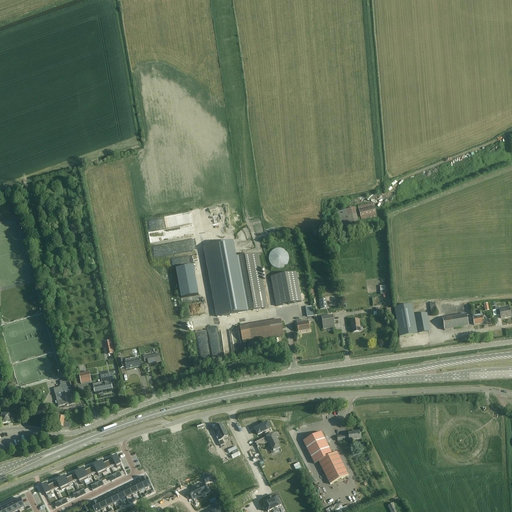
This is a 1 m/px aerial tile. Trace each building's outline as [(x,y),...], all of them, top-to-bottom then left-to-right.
[(359,207),(362,223),(377,220),(373,204),(359,207)] [(355,208),(348,210),(337,212),(341,228),(359,225),(355,208)] [(257,254),(232,259),(229,243),(204,248),(217,317),(267,308),(257,254)] [(288,262),(289,260),(288,258),(288,256),(287,254),(286,253),(284,251),(282,250),(281,250),(279,250),(276,250),(275,250),(273,251),(271,252),(270,254),(269,255),(268,258),(268,260),(268,262),(269,264),(270,266),(271,267),(272,268),(274,269),(276,270),(278,270),(280,270),(282,270),(284,269),(285,267),(287,266),(288,264),(288,262)] [(193,266),(176,269),(181,298),(198,295),(193,266)] [(277,307),(301,302),(296,273),(271,277),(277,307)] [(326,298),(319,299),(320,309),(327,309),(326,298)] [(412,306),(394,309),(400,338),(418,335),(424,334),(423,327),(429,326),(427,315),(414,317),(412,306)] [(501,319),(511,317),(510,308),(499,310),(499,307),(495,308),(496,316),(500,315),(501,319)] [(474,325),(484,324),(481,312),(480,312),(481,317),(473,318),(474,325)] [(444,331),(468,326),(466,315),(442,319),(444,331)] [(333,316),(321,318),(323,329),(335,328),(333,316)] [(281,320),(240,327),(240,329),(242,342),(248,341),(283,335),(281,323),(281,320)] [(308,322),(307,322),(304,322),(303,320),(296,322),(298,333),(310,331),(308,322)] [(351,321),(352,333),(361,332),(359,320),(351,321)] [(105,342),(108,355),(114,353),(111,341),(105,342)] [(156,363),(160,362),(159,354),(147,357),(147,355),(143,356),(145,362),(148,361),(148,364),(156,362),(156,363)] [(126,370),(141,366),(140,359),(136,360),(136,362),(131,363),(130,359),(124,360),(126,370)] [(89,372),(79,374),(81,384),(91,382),(89,372)] [(54,391),(55,395),(58,406),(58,407),(66,405),(67,406),(69,405),(71,405),(75,404),(72,393),(68,379),(67,376),(64,376),(66,380),(65,380),(62,381),(60,382),(61,386),(60,387),(56,389),(54,391)] [(113,376),(101,379),(102,383),(103,390),(112,389),(111,385),(114,384),(113,376)] [(103,390),(102,383),(94,384),(94,386),(93,386),(94,387),(93,387),(94,392),(103,390)] [(10,419),(13,418),(12,415),(10,416),(9,414),(1,416),(3,424),(11,422),(10,419)] [(66,427),(67,423),(64,422),(64,419),(65,417),(62,417),(61,419),(58,418),(56,426),(57,427),(58,428),(59,428),(60,427),(63,428),(66,428),(66,427)] [(216,431),(213,432),(221,447),(224,445),(222,440),(228,437),(222,424),(215,428),(216,431)] [(348,435),(337,437),(338,442),(349,440),(349,441),(361,439),(360,432),(348,434),(348,435)] [(348,476),(337,453),(332,455),(321,433),(303,442),(314,464),(319,462),(330,485),(348,476)] [(272,435),(260,441),(261,444),(262,446),(266,444),(267,443),(269,442),(273,451),(279,448),(277,443),(278,443),(278,441),(278,440),(277,440),(276,439),(275,439),(272,434),(272,435)] [(235,444),(224,450),(229,460),(240,455),(235,444)] [(112,459),(108,461),(111,468),(115,465),(117,468),(121,466),(116,456),(112,458),(112,459)] [(102,462),(98,464),(103,474),(107,472),(106,470),(111,468),(108,461),(103,464),(102,462)] [(94,466),(89,469),(92,475),(97,473),(98,476),(103,474),(98,464),(93,466),(94,466)] [(83,469),(79,471),(84,481),(88,479),(87,477),(92,475),(89,469),(84,471),(83,469)] [(75,474),(70,476),(74,483),(78,480),(80,483),(84,481),(79,471),(75,473),(75,474)] [(211,475),(203,479),(205,483),(214,479),(211,475)] [(65,477),(61,479),(65,489),(70,487),(69,485),(74,483),(70,476),(66,479),(65,477)] [(147,477),(140,480),(145,489),(151,486),(147,477)] [(57,481),(52,484),(55,490),(60,488),(61,491),(65,489),(61,479),(56,481),(57,481)] [(140,480),(134,483),(138,492),(145,489),(140,480)] [(134,483),(128,486),(132,495),(138,492),(134,483)] [(46,484),(42,486),(47,496),(51,494),(50,492),(55,490),(52,484),(47,486),(46,484)] [(202,485),(189,492),(193,500),(206,493),(202,485)] [(128,486),(122,489),(126,498),(132,495),(128,486)] [(122,489),(115,492),(120,501),(126,498),(122,489)] [(115,492),(109,495),(114,504),(120,501),(115,492)] [(109,495),(103,498),(107,507),(114,504),(109,495)] [(267,501),(263,503),(267,511),(268,511),(281,506),(276,496),(272,499),(271,498),(267,500),(267,501)] [(103,498),(97,501),(101,510),(107,507),(103,498)] [(20,499),(15,502),(19,511),(25,508),(20,499)] [(97,501),(90,504),(94,511),(97,511),(101,510),(97,501)] [(15,502),(9,504),(12,511),(16,511),(19,511),(15,502)] [(326,511),(333,511),(341,508),(340,505),(335,508),(333,503),(325,508),(326,511)]
